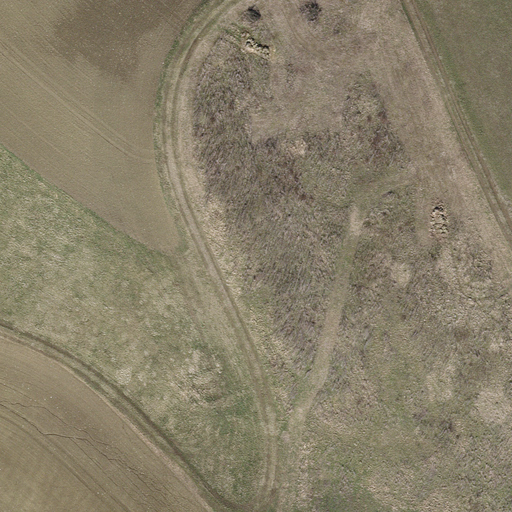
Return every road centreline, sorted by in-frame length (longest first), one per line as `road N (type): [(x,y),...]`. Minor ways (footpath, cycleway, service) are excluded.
road 1 (track): [(259,511),(271,419),(177,189),(178,70),(238,0)]
road 2 (track): [(240,511),(101,374),(0,327)]
road 3 (track): [(511,226),(450,110),(416,0)]
